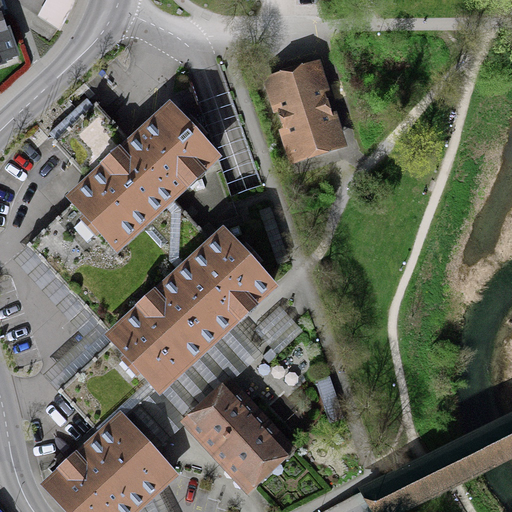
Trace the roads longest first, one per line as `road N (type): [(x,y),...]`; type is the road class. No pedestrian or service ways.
road 1 (tertiary): [(0,130),(83,51),(116,0)]
road 2 (residential): [(511,440),(367,511)]
road 3 (tertiary): [(36,511),(22,489),(0,395)]
road 4 (unknown): [(0,248),(28,267),(85,335)]
